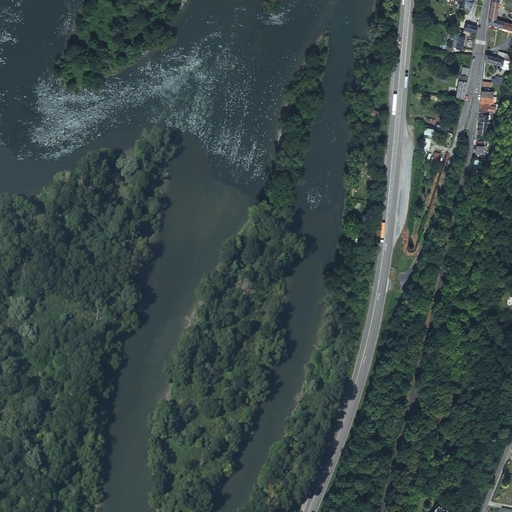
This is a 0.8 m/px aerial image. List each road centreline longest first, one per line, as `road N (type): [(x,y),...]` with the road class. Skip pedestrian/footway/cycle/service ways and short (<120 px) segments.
road 1 (tertiary): [(473,81),(465,163),(382,511)]
road 2 (primary): [(408,0),(378,286)]
road 3 (residential): [(473,81),(404,281),(378,286)]
road 4 (primary): [(378,286),(356,389),(309,511)]
